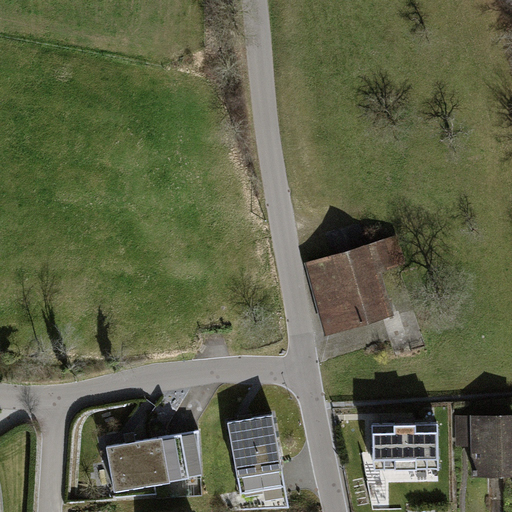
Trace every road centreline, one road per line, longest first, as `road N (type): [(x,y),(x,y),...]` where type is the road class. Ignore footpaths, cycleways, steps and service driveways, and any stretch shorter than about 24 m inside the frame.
road 1 (tertiary): [(254,0),(308,371)]
road 2 (unclassified): [(54,402),(238,370),(308,371)]
road 3 (tertiary): [(308,371),(336,511)]
